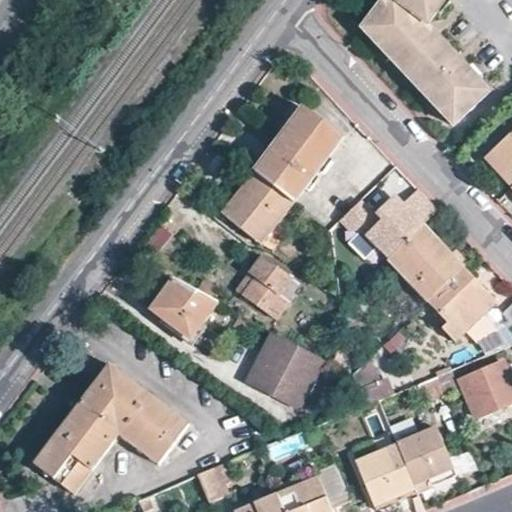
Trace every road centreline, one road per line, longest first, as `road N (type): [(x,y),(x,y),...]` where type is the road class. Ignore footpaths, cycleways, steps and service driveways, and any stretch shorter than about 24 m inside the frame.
road 1 (residential): [(0,381),(282,8)]
road 2 (residential): [(282,8),(511,259)]
